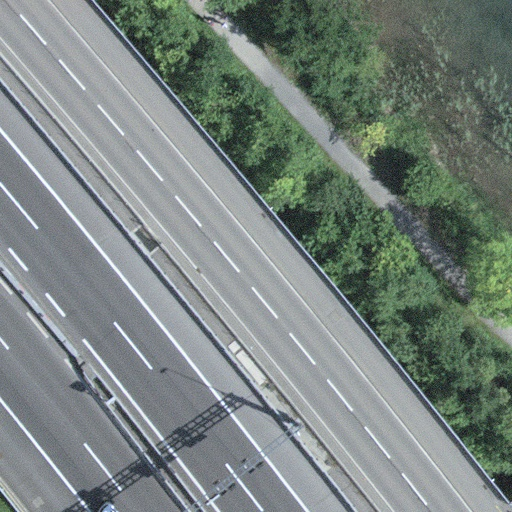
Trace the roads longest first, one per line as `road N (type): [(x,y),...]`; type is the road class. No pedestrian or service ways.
road 1 (primary): [(431,511),(296,340),(3,0)]
road 2 (motorway): [(256,511),(0,185)]
road 3 (motorway): [(0,348),(137,511)]
